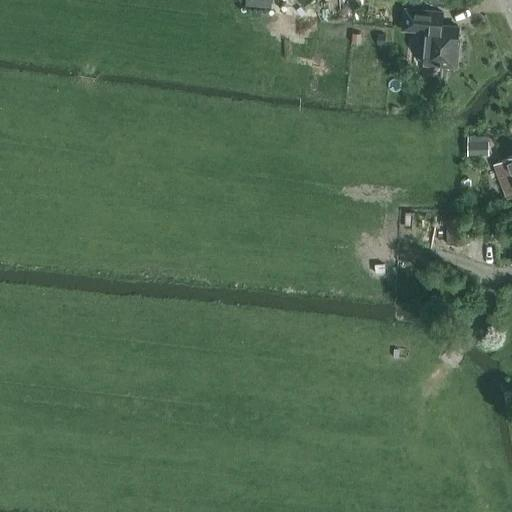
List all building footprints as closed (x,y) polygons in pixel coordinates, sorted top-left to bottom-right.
[(457,65),(461,27),(442,25),(443,12),(404,8),(402,27),(425,29),(422,62),(457,65)] [(386,45),(387,34),(378,34),(377,44),(386,45)] [(490,122),(472,121),(471,140),(489,141),(490,122)] [(469,142),(469,154),(488,154),(487,142),(469,142)] [(511,153),(494,161),(508,197),(511,195),(511,153)] [(468,242),(467,219),(448,220),(448,243),(468,242)]
